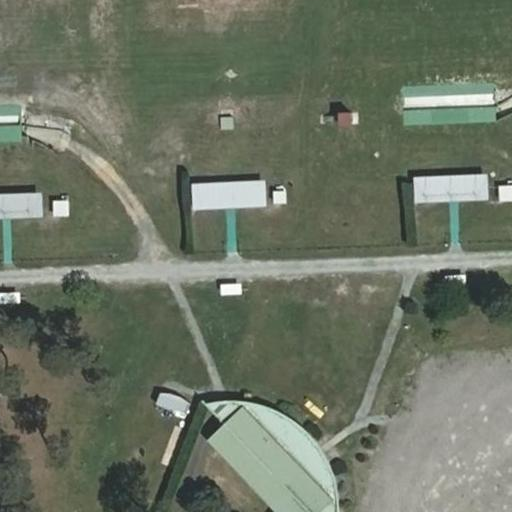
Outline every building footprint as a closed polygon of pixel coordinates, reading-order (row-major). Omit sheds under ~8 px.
[(467,107),(431,107),(430,124),(467,124),(467,107)] [(0,124),(0,142),(22,143),(22,125),(0,124)] [(511,169),(443,171),(443,200),(511,198),(511,169)] [(296,177),(216,179),(217,208),(297,207),(296,177)] [(75,187),(0,189),(0,219),(76,217),(75,187)] [(98,197),(84,195),(82,216),(96,216),(98,197)] [(158,389),(154,403),(185,411),(188,397),(158,389)] [(345,511),(360,497),(274,409),(240,440),(310,511),(345,511)]
